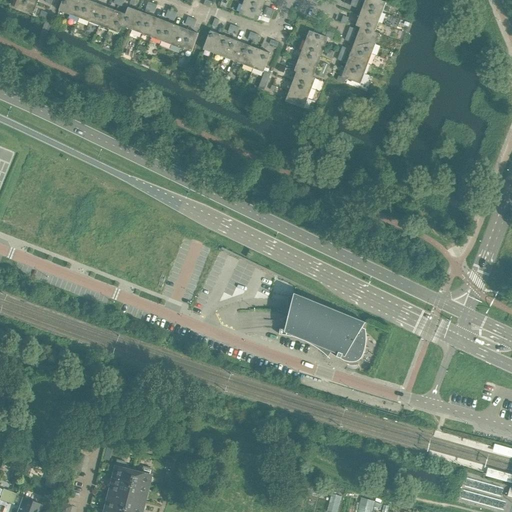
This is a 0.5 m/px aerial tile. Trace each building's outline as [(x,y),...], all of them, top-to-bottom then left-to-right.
[(33,15),(37,4),(25,0),(18,0),(15,8),(33,15)] [(69,14),(74,0),(62,0),(59,10),(69,14)] [(79,18),(86,0),(85,0),(74,0),(69,14),(79,18)] [(89,22),(96,4),(86,0),(79,18),(89,22)] [(261,11),(265,1),(263,0),(245,0),(244,4),(261,11)] [(382,13),(386,3),(378,0),(366,0),(364,6),(382,13)] [(99,26),(106,8),(96,4),(89,22),(99,26)] [(257,21),(261,11),(244,4),(240,14),(257,21)] [(378,23),(382,13),(364,6),(360,16),(378,23)] [(109,29),(116,11),(106,8),(99,26),(109,29)] [(131,30),(138,12),(128,8),(125,15),(126,15),(121,26),(122,26),(131,30)] [(45,19),(47,14),(41,11),(39,17),(45,19)] [(126,15),(125,15),(116,11),(109,29),(119,33),(122,26),(121,26),(126,15)] [(141,34),(148,16),(138,12),(131,30),(141,34)] [(151,38),(158,19),(148,16),(141,34),(151,38)] [(374,33),(375,32),(378,23),(360,16),(356,26),(361,28),(374,33)] [(162,42),(168,23),(158,19),(151,38),(162,42)] [(171,45),(178,27),(168,23),(162,42),(171,45)] [(181,49),(188,31),(178,27),(171,45),(181,49)] [(375,44),(379,34),(375,32),(374,33),(361,28),(357,38),(375,44)] [(191,53),(198,34),(188,31),(181,49),(191,53)] [(328,38),(325,37),(310,31),(306,41),(324,48),(328,38)] [(214,53),(220,35),(210,32),(203,50),(214,53)] [(223,57),(230,39),(220,35),(214,53),(223,57)] [(371,54),(375,44),(357,38),(353,48),(371,54)] [(233,61),(240,43),(230,39),(223,57),(233,61)] [(320,58),(324,48),(306,41),(302,51),(320,58)] [(243,65),(250,47),(240,43),(233,61),(243,65)] [(253,68),(260,50),(250,47),(243,65),(253,68)] [(371,54),(353,48),(350,58),(368,64),(371,54)] [(263,72),(264,71),(268,61),(270,54),(260,50),(253,68),(263,72)] [(316,68),(320,58),(302,51),(299,61),(316,68)] [(364,74),(368,64),(350,58),(346,67),(364,74)] [(313,77),(316,68),(299,61),(295,72),(297,73),(297,72),(313,78),(313,77)] [(360,84),(364,74),(346,67),(342,77),(346,79),(360,84)] [(264,90),(271,73),(264,71),(263,72),(261,76),(263,77),(259,88),(264,90)] [(311,89),(315,78),(313,77),(313,78),(297,72),(297,73),(293,82),(311,89)] [(308,98),(311,89),(293,82),(290,92),(308,98)] [(304,109),(308,98),(290,92),(286,102),(304,109)] [(366,335),(365,329),(368,323),(295,293),(294,297),(293,302),(289,301),(288,306),(292,306),(285,329),(280,329),(280,335),(285,335),(290,336),(295,338),(299,339),(304,341),(310,344),(315,347),(320,351),(325,355),(330,359),(328,357),(330,354),(331,353),(332,354),(333,355),(334,356),(337,357),(341,359),(342,356),(345,357),(345,358),(346,359),(347,360),(349,361),(347,364),(346,368),(349,369),(351,370),(353,370),(355,370),(357,369),(360,369),(358,365),(357,361),(358,361),(359,360),(360,359),(361,358),(362,357),(364,352),(366,346),(366,341),(366,335)] [(511,449),(493,445),(492,447),(490,456),(511,461),(511,449)] [(70,470),(80,472),(84,455),(80,454),(74,453),(70,470)] [(511,470),(488,464),(485,475),(485,477),(505,483),(511,484),(511,470)] [(129,482),(132,471),(114,466),(111,477),(129,482)] [(148,486),(151,475),(132,471),(129,482),(148,486)] [(125,497),(129,482),(111,477),(107,493),(125,497)] [(144,502),(147,488),(148,486),(129,482),(125,497),(144,502)] [(10,492),(3,489),(3,490),(0,488),(0,494),(1,495),(0,496),(0,501),(6,503),(10,492)] [(117,511),(121,511),(125,497),(107,493),(103,508),(117,511)] [(141,511),(144,502),(125,497),(121,511),(141,511)] [(16,511),(38,511),(41,505),(22,498),(16,511)] [(58,511),(69,511),(71,506),(67,505),(61,503),(58,511)]
